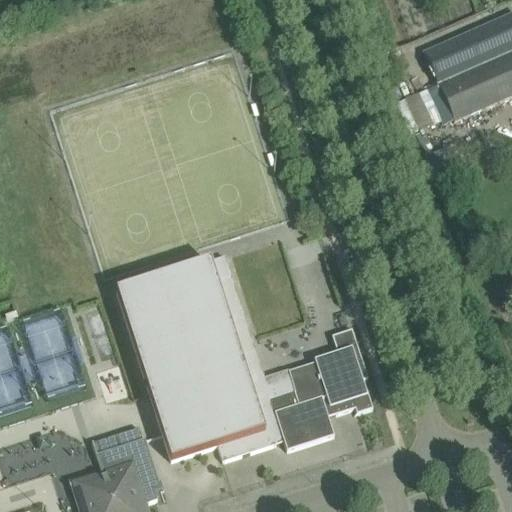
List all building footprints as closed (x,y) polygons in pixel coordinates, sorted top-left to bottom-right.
[(511,15),(422,55),(436,87),(509,54),(511,52),(511,15)] [(511,52),(509,54),(436,87),(454,126),(511,100),(511,52)] [(395,105),(410,138),(442,125),(427,91),(395,105)] [(225,260),(116,295),(149,397),(149,398),(153,410),(156,420),(170,465),(217,450),(222,465),(232,462),(252,456),(266,451),(283,446),(270,405),(294,397),(296,397),(289,376),(288,373),(264,381),(262,374),(225,260)] [(294,397),(270,405),(283,446),(286,455),(333,440),(327,421),(355,412),(356,416),(352,417),(352,418),(357,417),(372,412),(365,391),(364,391),(365,395),(361,396),(358,385),(367,382),(362,366),(360,362),(355,345),(351,333),(335,338),(334,339),(331,340),(335,351),(338,360),(319,366),(289,376),(296,397),(294,397)] [(91,446),(100,475),(69,484),(78,511),(148,511),(146,507),(157,504),(154,495),(151,488),(158,485),(144,443),(121,450),(119,451),(115,438),(91,446)]
